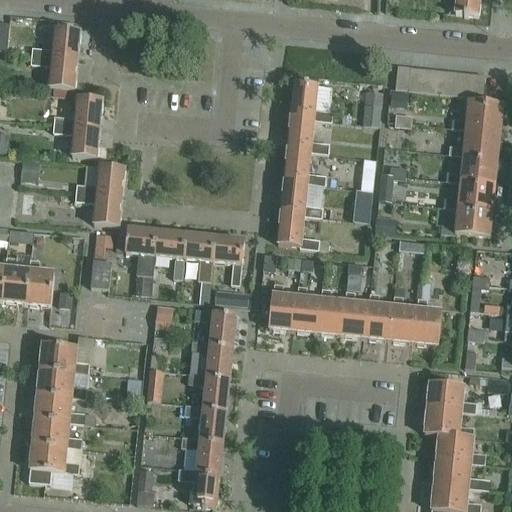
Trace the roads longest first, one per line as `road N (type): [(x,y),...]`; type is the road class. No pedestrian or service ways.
road 1 (residential): [(266,511),(278,380),(398,394)]
road 2 (residential): [(511,56),(274,28)]
road 3 (residential): [(145,132),(223,141),(234,26)]
road 4 (residential): [(143,17),(0,2)]
road 5 (unknown): [(108,14),(118,102),(145,132)]
